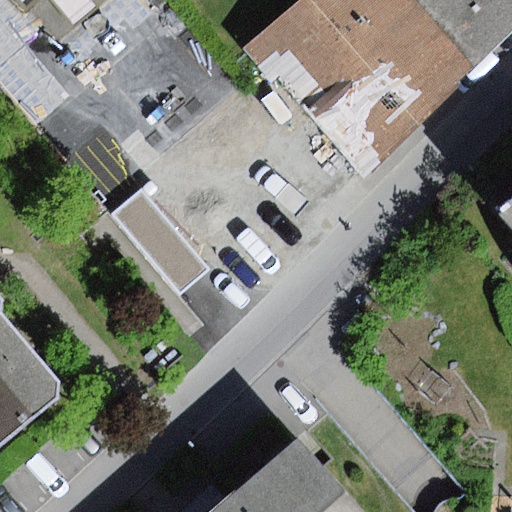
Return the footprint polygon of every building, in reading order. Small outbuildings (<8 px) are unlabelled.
[(0,0),(0,36),(113,166),(211,78),(143,0),(0,0)] [(271,78),(370,174),(474,68),(417,0),(303,0),(243,51),(271,78)] [(511,0),(417,0),(474,68),(511,28),(511,0)] [(234,307),(370,174),(271,78),(136,191),(234,307)] [(0,452),(60,401),(62,383),(4,317),(5,302),(0,295),(0,452)] [(363,511),(303,440),(228,505),(220,511),(363,511)] [(184,511),(220,511),(228,505),(212,487),(184,511)]
